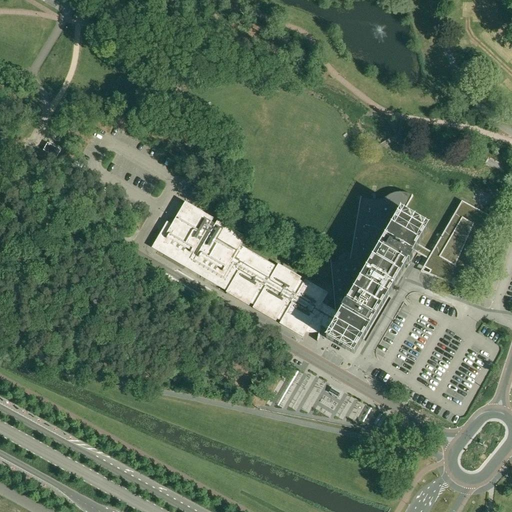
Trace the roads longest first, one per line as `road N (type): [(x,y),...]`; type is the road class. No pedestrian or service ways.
road 1 (residential): [(459,445),(10,181)]
road 2 (primary): [(195,511),(0,405)]
road 3 (residential): [(0,67),(38,86),(46,113),(10,181)]
